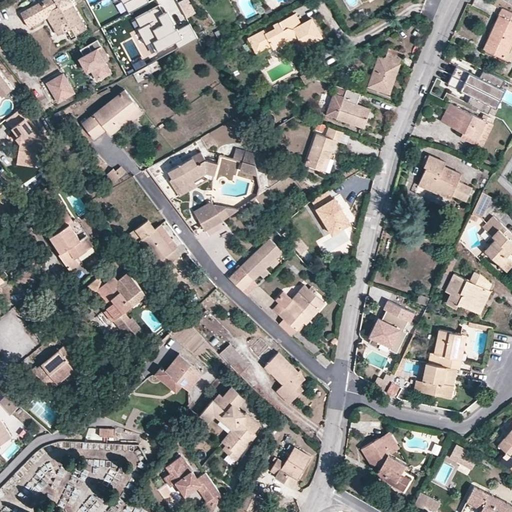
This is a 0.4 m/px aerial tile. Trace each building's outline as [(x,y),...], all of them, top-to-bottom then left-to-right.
[(87,28),(70,0),(44,0),(21,13),(29,27),(43,19),(41,16),(50,12),(62,33),(68,30),(71,28),(75,35),(87,28)] [(112,0),(113,2),(116,0),(122,0),(127,10),(146,0),(145,0),(112,0)] [(195,13),(188,0),(182,0),(178,2),(187,17),(195,13)] [(154,7),(136,16),(140,25),(136,27),(144,45),(152,41),(155,48),(174,39),(177,46),(196,37),(188,20),(174,27),(165,7),(156,11),(154,7)] [(511,11),(502,7),(489,37),(492,38),(487,49),(510,60),(511,55),(511,11)] [(62,33),(50,12),(41,16),(43,19),(48,16),(58,35),(62,33)] [(322,37),(312,18),(301,24),(295,13),(274,25),(275,28),(266,33),(264,30),(249,38),(256,52),(271,44),(273,48),(291,39),(297,36),(299,38),(303,47),(322,37)] [(109,59),(98,39),(80,49),(84,55),(80,58),(85,68),(89,65),(91,69),(98,80),(111,72),(105,61),(109,59)] [(389,93),(403,53),(389,48),(385,58),(379,55),(369,86),(389,93)] [(152,72),(161,68),(157,61),(139,71),(144,79),(153,74),(152,72)] [(322,73),(318,66),(309,71),(313,78),(322,73)] [(501,88),(505,79),(483,69),(479,77),(456,66),(448,83),(471,95),(467,103),(488,113),(492,105),(497,107),(505,90),(501,88)] [(144,79),(139,71),(134,74),(139,82),(144,79)] [(313,78),(309,71),(300,76),(305,83),(313,78)] [(12,89),(0,73),(0,91),(2,94),(3,95),(12,89)] [(74,92),(64,73),(48,83),(59,101),(74,92)] [(344,96),(347,88),(336,85),(333,92),(344,96)] [(364,127),(370,108),(356,104),(360,93),(347,88),(344,96),(333,92),(325,114),(364,127)] [(126,121),(127,120),(124,117),(138,106),(125,89),(87,120),(82,123),(94,139),(106,129),(110,134),(126,121)] [(478,139),(487,120),(449,102),(440,121),(463,132),(478,139)] [(128,122),(142,111),(138,106),(124,117),(127,120),(126,121),(128,122)] [(46,145),(48,144),(21,107),(6,119),(19,136),(17,137),(20,142),(18,156),(37,159),(44,160),(46,145)] [(370,129),(376,111),(370,108),(364,127),(370,129)] [(70,122),(67,116),(61,119),(64,125),(70,122)] [(482,147),(493,123),(487,120),(478,139),(463,132),(461,137),(482,147)] [(329,158),(335,140),(340,141),(343,131),(329,126),(325,136),(317,133),(306,164),(321,169),(325,156),(329,158)] [(258,175),(257,172),(253,153),(236,148),(233,158),(243,161),(240,170),(258,175)] [(215,174),(218,163),(206,159),(201,152),(169,170),(172,175),(168,177),(176,190),(193,180),(207,172),(215,174)] [(458,181),(462,174),(444,166),(446,162),(429,154),(428,156),(424,164),(424,166),(426,167),(418,184),(427,188),(429,185),(452,195),(453,194),(467,200),(472,187),(458,181)] [(36,166),(37,159),(18,156),(17,163),(36,166)] [(329,172),(333,159),(329,158),(325,156),(321,169),(329,172)] [(68,162),(65,157),(57,163),(60,169),(68,162)] [(126,171),(121,165),(116,170),(121,175),(126,171)] [(114,181),(121,175),(116,170),(113,167),(107,173),(114,181)] [(179,195),(196,185),(193,180),(176,190),(179,195)] [(452,195),(429,185),(427,188),(451,198),(452,195)] [(351,223),(336,198),(335,197),(334,198),(329,190),(312,200),(332,234),(351,223)] [(487,205),(491,196),(482,191),(478,201),(487,205)] [(481,218),(487,205),(478,201),(472,213),(479,217),(481,218)] [(214,205),(212,202),(194,212),(196,215),(214,205)] [(223,220),(239,209),(214,205),(196,215),(205,230),(223,220)] [(93,245),(86,235),(84,236),(73,220),(72,221),(65,210),(50,220),(57,231),(50,236),(58,247),(61,252),(59,253),(70,269),(80,263),(76,256),(93,245)] [(477,221),(479,217),(472,213),(470,218),(477,221)] [(511,237),(511,232),(493,215),(483,227),(495,239),(485,251),(506,271),(511,264),(511,259),(507,255),(505,253),(508,250),(510,251),(511,249),(511,240),(511,239),(511,237)] [(172,251),(155,228),(148,219),(136,228),(142,237),(140,239),(161,269),(179,256),(174,249),(172,251)] [(178,246),(161,223),(155,228),(172,251),(174,249),(178,246)] [(142,237),(136,228),(129,233),(136,242),(140,239),(142,237)] [(306,245),(296,234),(294,236),(288,229),(283,234),(298,252),(306,245)] [(276,257),(282,251),(271,238),(241,267),(253,279),(259,273),(265,267),(269,264),(276,257)] [(280,262),(276,257),(269,264),(273,268),(280,262)] [(443,289),(456,260),(451,258),(437,286),(443,289)] [(258,284),(253,279),(241,267),(238,264),(236,267),(238,269),(229,278),(247,294),(258,284)] [(269,272),(265,267),(259,273),(263,278),(269,272)] [(0,282),(8,277),(2,268),(0,269),(0,282)] [(37,285),(33,269),(25,271),(19,270),(16,281),(37,286),(37,285)] [(124,311),(146,293),(128,271),(118,280),(113,275),(103,284),(98,277),(88,285),(94,292),(97,290),(107,301),(110,299),(113,302),(110,304),(107,307),(108,308),(116,317),(114,319),(130,339),(140,331),(129,318),(124,311)] [(474,310),(485,287),(489,289),(492,282),(480,273),(475,271),(470,280),(454,272),(446,291),(451,293),(446,303),(456,307),(458,303),(474,310)] [(324,302),(305,285),(293,299),(284,291),(276,300),(280,303),(274,310),(284,318),(297,330),(304,321),(311,313),(313,315),(324,302)] [(479,313),(491,290),(489,289),(485,287),(474,310),(479,313)] [(426,304),(428,298),(420,295),(418,301),(426,304)] [(404,330),(408,320),(410,321),(414,312),(388,300),(384,309),(386,310),(382,319),(387,322),(384,328),(377,325),(372,336),(369,343),(379,347),(381,341),(391,345),(389,349),(397,352),(407,331),(404,330)] [(116,317),(108,308),(104,311),(112,320),(114,319),(116,317)] [(306,323),(313,315),(311,313),(304,321),(306,323)] [(143,329),(132,316),(129,318),(140,331),(143,329)] [(297,330),(284,318),(279,324),(292,336),(297,330)] [(384,328),(387,322),(382,319),(379,318),(370,336),(372,336),(377,325),(384,328)] [(420,334),(424,326),(419,323),(415,331),(420,334)] [(457,360),(462,333),(439,329),(434,353),(431,353),(429,363),(457,368),(459,369),(461,361),(457,360)] [(461,361),(467,334),(462,333),(457,360),(461,361)] [(389,349),(391,345),(381,341),(379,347),(388,352),(389,349)] [(250,364),(230,343),(219,353),(239,374),(250,364)] [(83,367),(64,345),(59,349),(49,357),(37,367),(36,365),(30,370),(41,384),(44,382),(50,390),(58,383),(57,382),(65,376),(74,368),(77,372),(83,367)] [(49,357),(59,349),(58,347),(47,356),(49,357)] [(305,378),(278,352),(265,365),(284,383),(277,390),(289,403),(298,394),(293,389),(299,384),(305,378)] [(203,372),(179,353),(165,370),(161,366),(155,374),(165,382),(171,375),(182,384),(189,390),(203,372)] [(398,376),(407,358),(403,357),(395,374),(398,376)] [(451,397),(457,368),(429,363),(426,362),(423,381),(421,391),(451,397)] [(68,380),(77,372),(74,368),(65,376),(68,380)] [(392,382),(395,374),(391,373),(390,375),(386,373),(383,379),(378,376),(374,384),(386,391),(392,382)] [(182,384),(171,375),(165,382),(177,391),(182,384)] [(421,391),(423,381),(417,379),(414,390),(421,391)] [(394,396),(400,386),(392,382),(386,391),(394,396)] [(8,395),(13,390),(5,383),(0,388),(6,393),(8,395)] [(298,394),(303,389),(299,384),(293,389),(298,394)] [(237,407),(245,397),(231,386),(224,396),(220,393),(214,400),(213,399),(200,414),(208,421),(214,414),(221,419),(224,415),(236,424),(245,413),(237,407)] [(0,401),(11,414),(19,405),(8,395),(6,393),(0,399),(0,401)] [(238,455),(256,433),(254,432),(261,424),(246,412),(245,413),(236,424),(232,429),(222,441),(226,444),(238,455)] [(236,424),(224,415),(221,419),(232,429),(236,424)] [(0,441),(11,435),(0,417),(0,441)] [(511,456),(511,419),(504,429),(508,432),(497,445),(505,451),(511,456)] [(380,439),(390,433),(389,431),(379,437),(380,439)] [(387,451),(390,449),(392,452),(399,448),(390,433),(380,439),(379,437),(361,448),(373,466),(377,464),(380,468),(378,471),(395,481),(393,485),(404,491),(411,479),(401,474),(406,465),(390,455),(387,451)] [(238,455),(226,444),(222,448),(236,460),(239,455),(238,455)] [(466,449),(456,444),(450,456),(455,459),(459,451),(464,453),(466,449)] [(292,487),(311,456),(294,446),(285,462),(278,458),(270,470),(277,474),(280,469),(286,472),(281,480),(292,487)] [(476,460),(468,455),(470,451),(466,449),(464,453),(459,451),(455,459),(471,468),(476,460)] [(511,456),(505,451),(501,457),(507,462),(511,456)] [(221,494),(205,471),(197,477),(181,455),(166,465),(171,472),(164,477),(171,486),(176,482),(185,495),(197,486),(207,501),(206,501),(204,505),(213,510),(221,494)] [(281,480),(286,472),(280,469),(277,474),(275,477),(281,480)] [(395,481),(378,471),(376,475),(393,485),(395,481)] [(511,511),(511,504),(474,486),(466,501),(482,509),(480,511),(511,511)] [(252,511),(259,493),(248,489),(241,508),(252,511)] [(441,502),(420,492),(410,511),(421,511),(425,505),(436,511),(441,502)]
